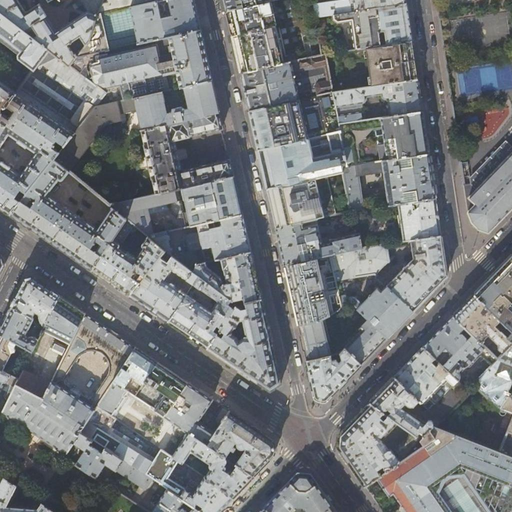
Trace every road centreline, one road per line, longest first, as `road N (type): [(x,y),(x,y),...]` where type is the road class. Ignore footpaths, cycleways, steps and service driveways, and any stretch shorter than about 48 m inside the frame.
road 1 (residential): [(308,440),(208,0)]
road 2 (residential): [(26,249),(308,440)]
road 3 (residential): [(420,0),(463,283)]
road 4 (residential): [(463,283),(308,440)]
